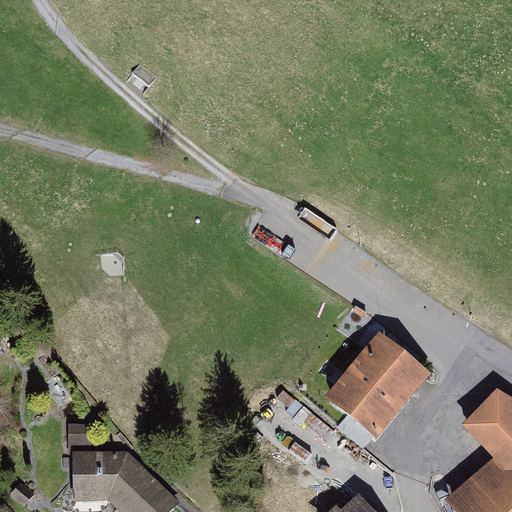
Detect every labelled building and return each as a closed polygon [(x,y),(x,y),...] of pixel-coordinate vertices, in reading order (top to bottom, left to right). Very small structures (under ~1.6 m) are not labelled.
[(379,445),(435,380),(382,336),(327,400),(379,445)] [(511,511),(511,400),(500,393),(464,432),(497,464),(449,503),(456,511),(511,511)] [(90,445),(91,427),(78,427),(77,445),(90,445)] [(121,511),(170,511),(177,506),(142,473),(144,471),(145,468),(141,463),(137,463),(135,465),(126,457),(74,458),(75,511),(88,511),(94,506),(100,511),(110,501),(121,511)] [(374,511),(363,499),(347,511),(341,511),(339,509),(335,511),(374,511)]
